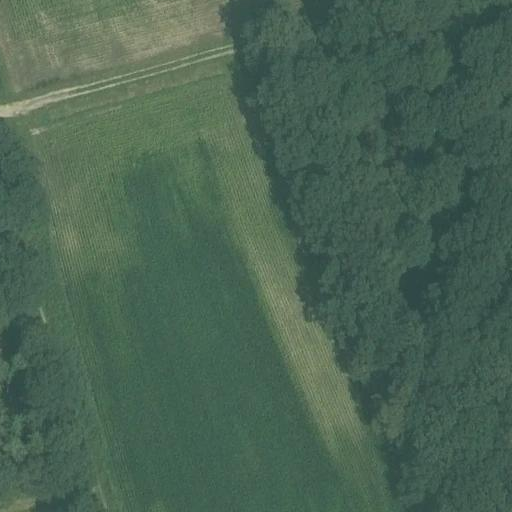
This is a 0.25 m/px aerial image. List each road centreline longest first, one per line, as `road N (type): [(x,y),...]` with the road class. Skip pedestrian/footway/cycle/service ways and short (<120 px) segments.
road 1 (track): [(0,108),(414,0)]
road 2 (track): [(103,511),(0,195)]
